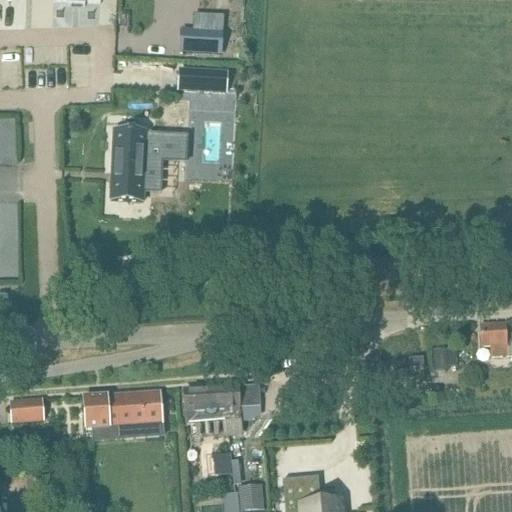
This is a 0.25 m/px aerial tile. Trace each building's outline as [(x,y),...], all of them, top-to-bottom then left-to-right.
[(51,0),(51,4),(67,4),(67,8),(84,9),(84,5),(99,6),(99,0),(51,0)] [(179,31),(177,55),(221,58),(223,19),(192,17),(191,32),(179,31)] [(177,71),(176,93),(226,96),(227,74),(179,72),(177,71)] [(113,133),(110,203),(142,204),(142,193),(159,194),(160,162),(184,163),(185,139),(145,137),(145,134),(131,134),(131,132),(128,132),(128,133),(113,133)] [(214,244),(216,267),(240,266),(238,233),(224,234),(224,243),(214,244)] [(511,342),(506,343),(505,326),(479,327),(481,349),(489,348),(490,360),(511,358),(511,334),(510,335),(511,342)] [(455,351),(432,352),(433,373),(447,373),(447,369),(456,369),(455,351)] [(408,373),(421,372),(421,361),(408,362),(408,373)] [(238,389),(182,392),(184,427),(193,426),(194,441),(199,441),(198,426),(203,426),(204,441),(208,440),(207,425),(212,425),(213,440),(217,440),(216,425),(221,425),(222,442),(241,441),(240,423),(239,410),(259,409),(258,388),(238,389)] [(158,396),(84,401),(84,403),(87,432),(90,432),(160,426),(158,396)] [(41,401),(8,404),(10,427),(43,424),(41,401)] [(214,478),(231,476),(229,463),(229,456),(212,458),(214,478)] [(238,462),(229,463),(231,476),(232,487),(241,486),(238,462)] [(60,477),(34,479),(35,496),(61,494),(60,477)] [(339,511),(339,507),(319,508),(317,479),(281,482),(283,511),(339,511)] [(263,511),(262,488),(236,490),(237,511),(263,511)]
